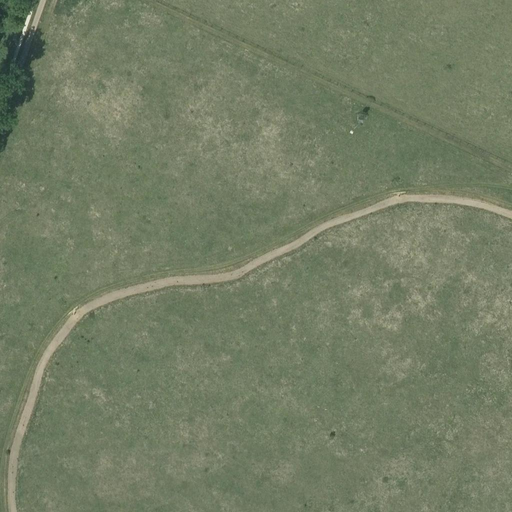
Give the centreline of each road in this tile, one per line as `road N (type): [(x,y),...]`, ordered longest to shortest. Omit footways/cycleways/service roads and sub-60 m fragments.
road 1 (track): [(0,453),(39,340),(100,288),(245,245),(358,198),(420,185),(511,189)]
road 2 (track): [(42,0),(0,123)]
